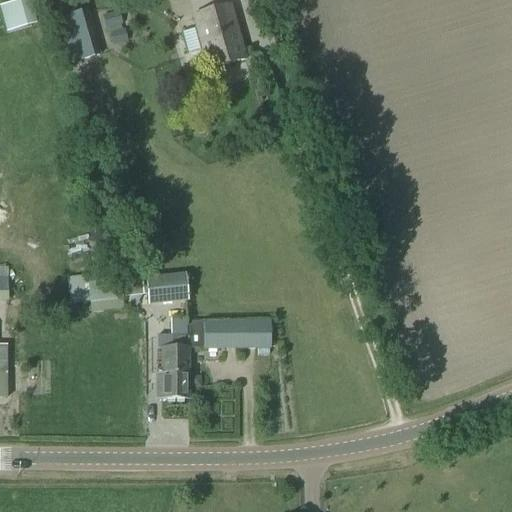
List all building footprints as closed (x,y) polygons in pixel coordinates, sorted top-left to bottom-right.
[(24,1),(0,6),(0,12),(5,35),(30,29),(24,1)] [(229,8),(192,18),(207,71),(244,60),(229,8)] [(87,10),(65,15),(78,62),(99,57),(87,10)] [(117,12),(101,16),(106,31),(121,26),(117,12)] [(110,34),(113,47),(127,43),(123,30),(122,30),(110,34)] [(107,246),(87,251),(90,266),(111,262),(107,246)] [(59,272),(60,287),(83,286),(83,271),(59,272)] [(118,272),(85,276),(89,313),(122,309),(118,272)] [(184,277),(147,279),(149,303),(185,300),(184,277)] [(203,323),(203,349),(203,350),(270,350),(270,321),(203,321),(203,323)] [(160,370),(154,370),(154,388),(156,388),(156,401),(188,400),(188,349),(203,349),(203,323),(187,323),(187,337),(156,337),(156,347),(160,347),(160,370)]
